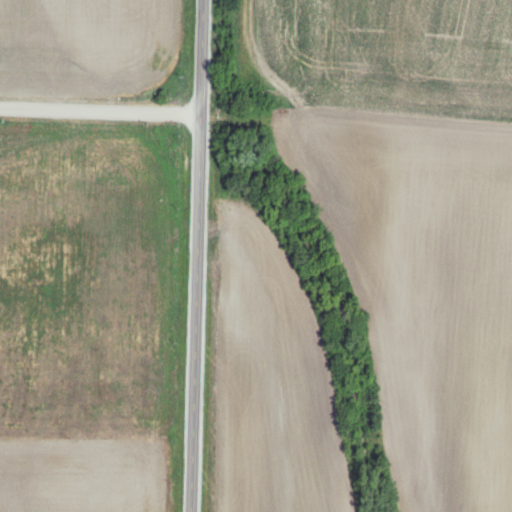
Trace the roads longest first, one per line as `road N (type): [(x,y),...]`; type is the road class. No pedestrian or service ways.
road 1 (secondary): [(190,511),(203,0)]
road 2 (residential): [(199,115),(0,110)]
